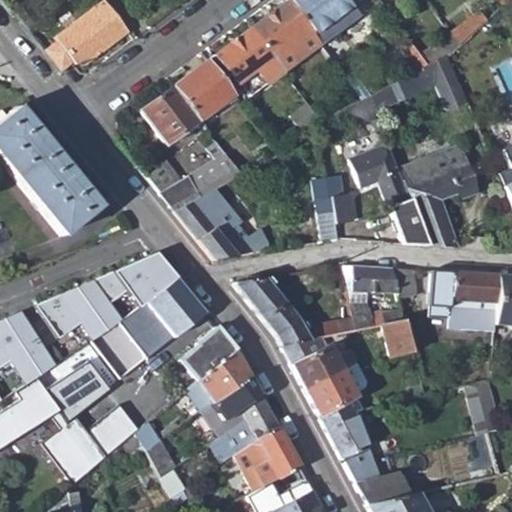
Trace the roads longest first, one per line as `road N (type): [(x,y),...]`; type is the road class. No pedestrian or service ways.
road 1 (residential): [(199,280),(335,252),(511,262)]
road 2 (residential): [(199,280),(270,375),(343,511)]
road 3 (residential): [(228,0),(67,118)]
road 4 (residential): [(0,305),(163,235)]
road 5 (residential): [(67,118),(163,235)]
